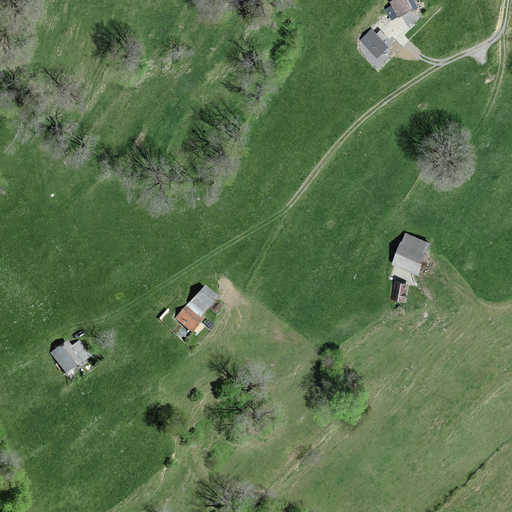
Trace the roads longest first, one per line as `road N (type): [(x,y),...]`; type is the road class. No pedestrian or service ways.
road 1 (track): [(511,2),(507,31),(367,119),(286,212)]
road 2 (track): [(286,212),(124,310),(35,345)]
